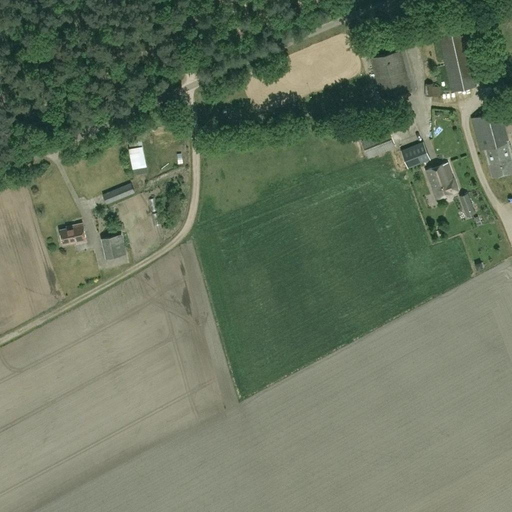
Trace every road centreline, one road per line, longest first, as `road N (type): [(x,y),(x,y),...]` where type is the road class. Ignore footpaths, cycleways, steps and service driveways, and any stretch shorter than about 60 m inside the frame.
road 1 (unclassified): [(0,338),(185,233),(193,184),(189,87)]
road 2 (unclassified): [(189,87),(323,25),(404,0)]
road 3 (unclassified): [(0,167),(189,87)]
